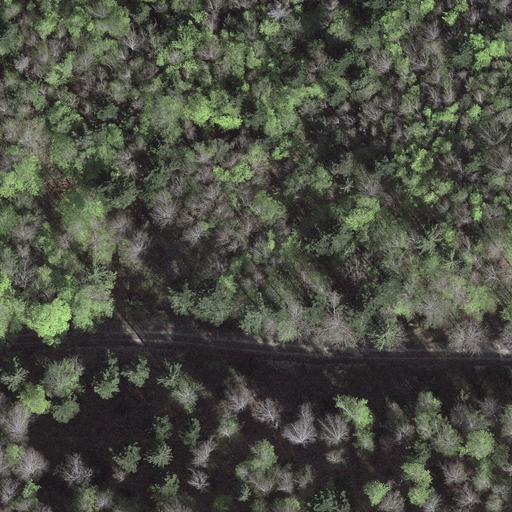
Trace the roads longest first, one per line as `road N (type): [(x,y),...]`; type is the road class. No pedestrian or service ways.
road 1 (track): [(0,339),(166,335),(352,362),(511,363)]
road 2 (track): [(352,362),(511,302)]
